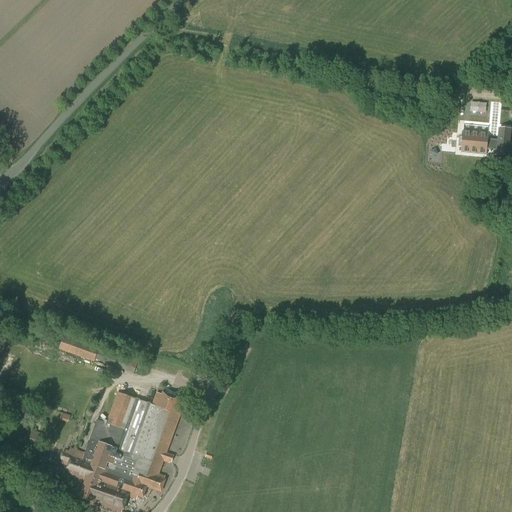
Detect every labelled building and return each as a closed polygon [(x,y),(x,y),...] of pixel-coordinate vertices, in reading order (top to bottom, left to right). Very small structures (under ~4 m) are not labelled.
[(488,134),(463,131),(462,142),(461,152),(486,154),(486,150),(495,150),(494,155),(510,156),(511,144),(509,144),(510,129),(499,128),(498,139),(488,138),(488,134)] [(94,362),(99,347),(64,335),(59,350),(94,362)] [(152,404),(118,392),(106,424),(96,420),(83,456),(75,453),(76,451),(70,448),(68,452),(65,451),(61,463),(70,467),(67,474),(75,477),(79,478),(80,476),(86,478),(80,498),(90,502),(87,509),(91,511),(94,511),(95,511),(98,505),(117,511),(121,511),(128,493),(141,498),(145,487),(158,492),(164,476),(159,474),(163,461),(168,462),(170,459),(171,455),(166,453),(184,403),(156,393),(152,404)] [(40,448),(43,437),(44,434),(32,431),(28,444),(40,448)] [(17,501),(8,501),(7,511),(16,511),(17,509),(17,501)]
